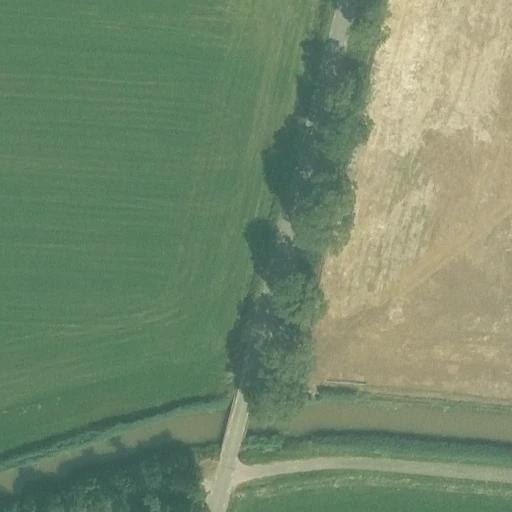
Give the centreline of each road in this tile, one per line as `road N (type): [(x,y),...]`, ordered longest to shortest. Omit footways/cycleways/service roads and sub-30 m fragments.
road 1 (tertiary): [(213,511),(348,0)]
road 2 (track): [(224,472),(84,511)]
